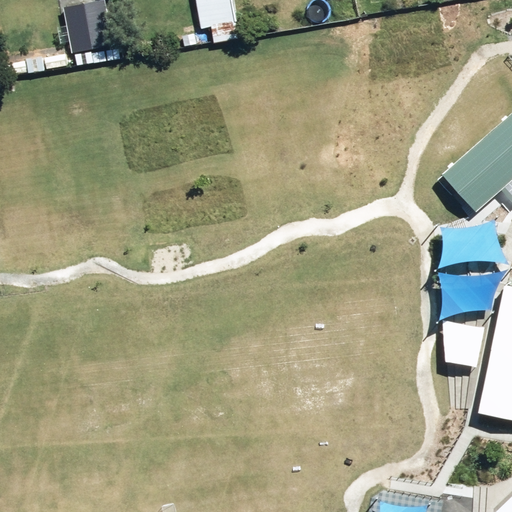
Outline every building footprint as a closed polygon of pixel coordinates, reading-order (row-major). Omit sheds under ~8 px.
[(82,52),(84,64),(100,62),(98,48),(118,44),(110,0),(108,0),(70,6),(77,53),(82,52)] [(217,27),(220,43),(246,39),(238,0),(203,0),(208,28),(217,27)] [(187,35),(189,45),(202,43),(200,33),(187,35)] [(110,49),(111,58),(124,58),(124,49),(110,49)] [(50,56),(52,68),(73,65),(71,52),(50,56)] [(9,63),(11,75),(33,72),(30,60),(9,63)] [(511,115),(443,175),(475,212),(500,191),(511,204),(511,115)] [(511,290),(505,289),(479,412),(482,413),(511,418),(511,290)] [(483,328),(444,322),(448,363),(475,367),(483,328)]
